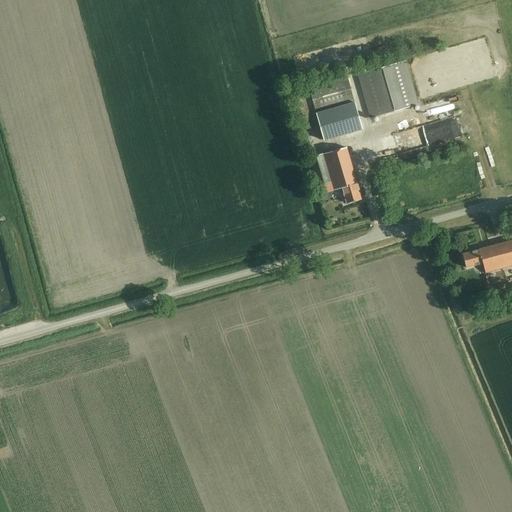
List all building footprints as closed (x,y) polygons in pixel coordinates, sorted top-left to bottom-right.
[(405,61),(358,75),(370,119),(418,105),(405,61)] [(309,89),(316,112),(353,101),(347,78),(309,89)] [(464,87),(466,96),(472,95),(469,86),(464,87)] [(313,128),(303,91),(290,94),(300,131),(313,128)] [(362,129),(354,102),(316,114),(324,140),(362,129)] [(342,188),(346,204),(361,199),(357,184),(347,147),(309,157),(317,186),(318,186),(320,194),(342,188)] [(486,272),(511,265),(511,240),(463,254),(467,269),(484,264),(486,272)] [(490,285),(497,283),(495,275),(487,277),(490,285)]
